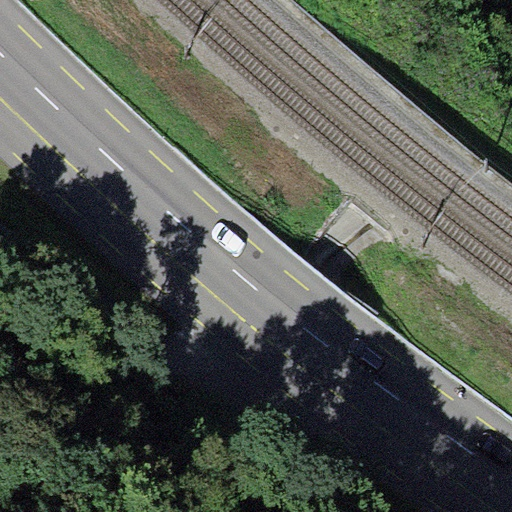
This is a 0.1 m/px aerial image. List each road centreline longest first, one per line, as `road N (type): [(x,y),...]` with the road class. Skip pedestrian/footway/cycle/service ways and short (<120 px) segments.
road 1 (primary): [(0,48),(241,274),(511,480)]
road 2 (track): [(316,336),(240,365),(163,345),(0,234)]
